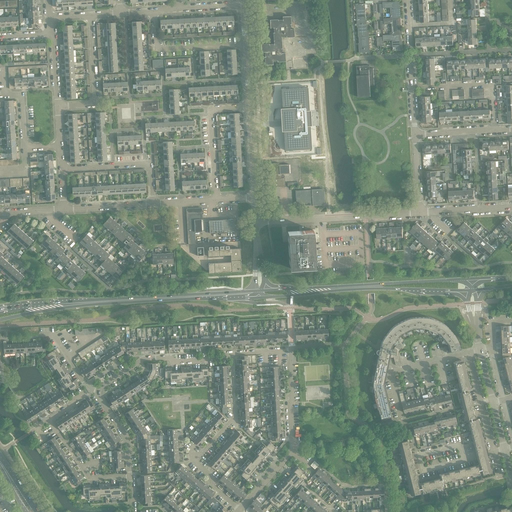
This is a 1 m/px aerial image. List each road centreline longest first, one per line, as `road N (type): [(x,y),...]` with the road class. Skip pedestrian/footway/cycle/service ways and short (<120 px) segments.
road 1 (secondary): [(49,306),(255,294)]
road 2 (residential): [(99,391),(142,359),(292,350)]
road 3 (residential): [(239,510),(292,448),(292,350)]
road 4 (residential): [(256,223),(420,213)]
road 5 (residential): [(239,510),(194,462),(235,406)]
road 6 (residential): [(401,419),(392,372),(470,352)]
road 7 (residential): [(216,201),(212,111),(249,107)]
road 8 (residential): [(496,129),(494,84),(412,87)]
road 9 (residential): [(153,205),(146,164),(61,169)]
road 10 (residential): [(58,106),(95,102),(90,14)]
road 11 (residential): [(245,44),(158,47),(153,10)]
